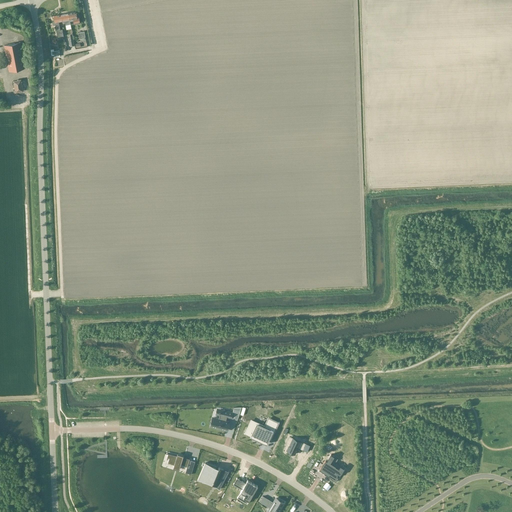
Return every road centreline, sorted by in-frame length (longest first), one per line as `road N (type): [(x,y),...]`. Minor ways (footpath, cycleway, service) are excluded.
road 1 (track): [(511,208),(396,214),(394,297),(379,310),(80,323),(73,380)]
road 2 (unclassified): [(51,430),(41,63),(31,0)]
road 3 (unclassified): [(51,430),(133,428),(202,441),(258,463),(331,511)]
road 4 (track): [(345,377),(93,388)]
road 5 (track): [(159,319),(216,338),(360,311)]
road 6 (track): [(428,371),(455,350),(470,303),(394,290)]
road 7 (track): [(511,365),(382,376)]
